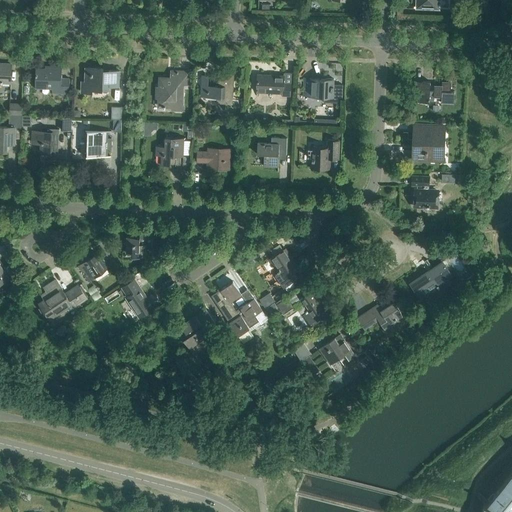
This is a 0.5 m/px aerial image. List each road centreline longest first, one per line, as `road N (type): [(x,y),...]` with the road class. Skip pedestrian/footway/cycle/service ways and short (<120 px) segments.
road 1 (unclassified): [(230,511),(205,498),(0,442)]
road 2 (residential): [(315,213),(359,204),(373,188),(381,42)]
road 3 (residential): [(76,208),(241,213)]
road 4 (residential): [(78,29),(232,35)]
road 5 (residential): [(232,35),(381,42)]
road 6 (residential): [(381,42),(473,46),(511,34)]
